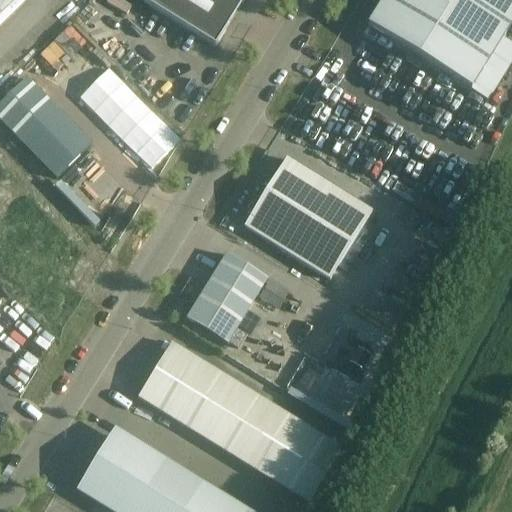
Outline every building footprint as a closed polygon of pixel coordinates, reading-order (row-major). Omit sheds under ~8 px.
[(0,0),(0,24),(25,0),(0,0)] [(244,0),(144,0),(142,4),(214,48),(244,0)] [(470,93),(511,24),(511,0),(384,0),(367,29),(470,93)] [(111,73),(81,103),(154,177),(185,146),(111,73)] [(26,80),(0,105),(0,123),(20,144),(53,111),(55,110),(26,80)] [(53,111),(20,144),(59,184),(92,151),(53,111)] [(371,214),(286,161),(243,229),(329,283),(371,214)] [(186,321),(226,347),(266,282),(225,257),(186,321)] [(342,450),(217,374),(171,345),(137,400),(308,505),(342,450)] [(82,490),(117,511),(233,511),(114,438),(82,490)]
